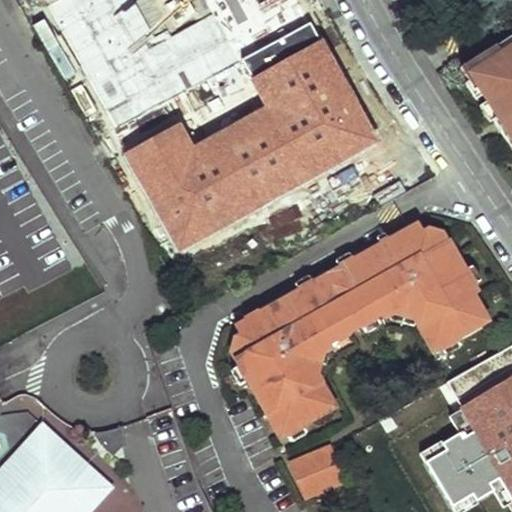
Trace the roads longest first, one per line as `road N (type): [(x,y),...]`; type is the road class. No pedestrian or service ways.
road 1 (residential): [(108,334),(135,303),(141,272),(130,239),(0,27)]
road 2 (residential): [(511,230),(364,0)]
road 3 (residential): [(108,334),(72,339),(55,372),(74,407),(101,413)]
